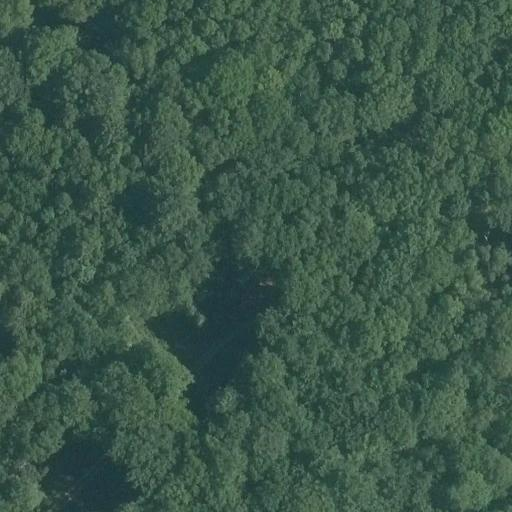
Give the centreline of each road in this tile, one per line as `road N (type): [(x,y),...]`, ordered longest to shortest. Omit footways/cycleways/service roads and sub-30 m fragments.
road 1 (track): [(253,322),(68,511)]
road 2 (track): [(253,322),(378,468)]
road 3 (track): [(511,391),(378,468)]
